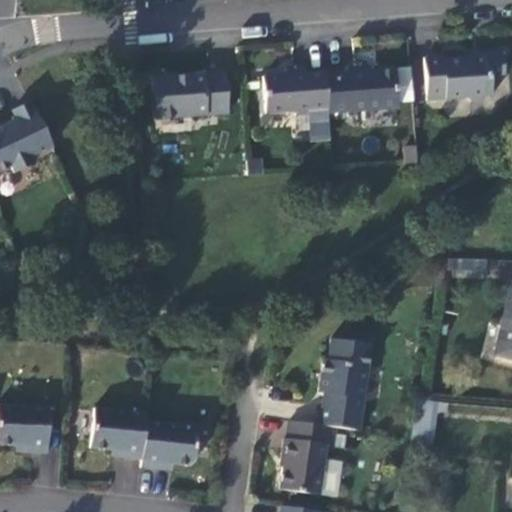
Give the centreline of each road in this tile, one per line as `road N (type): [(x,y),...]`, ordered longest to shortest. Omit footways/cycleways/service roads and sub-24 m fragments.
road 1 (residential): [(511,4),(127,26),(0,46)]
road 2 (residential): [(230,511),(246,380)]
